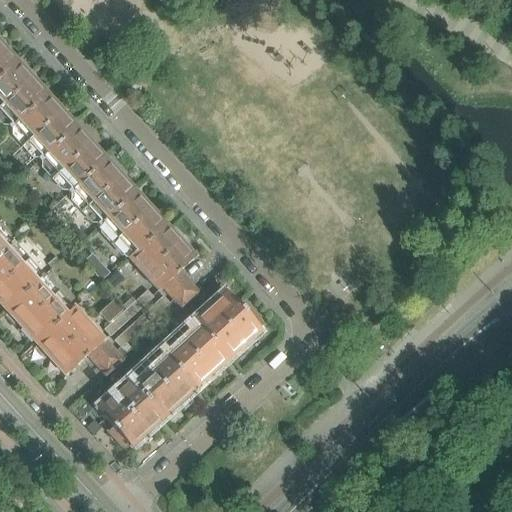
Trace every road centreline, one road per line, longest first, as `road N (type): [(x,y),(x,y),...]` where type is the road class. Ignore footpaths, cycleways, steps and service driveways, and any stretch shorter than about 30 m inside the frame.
road 1 (residential): [(124,511),(303,346),(307,322),(17,0)]
road 2 (tertiary): [(292,511),(428,382)]
road 3 (unclassified): [(110,511),(0,393)]
road 4 (tertiary): [(511,292),(428,382)]
